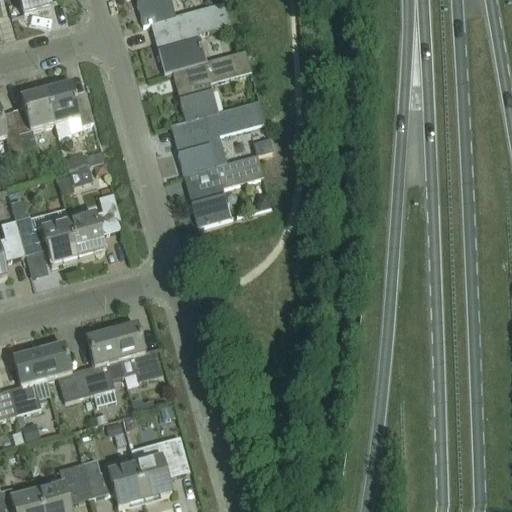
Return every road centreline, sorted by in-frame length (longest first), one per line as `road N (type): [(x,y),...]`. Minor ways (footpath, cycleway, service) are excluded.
road 1 (primary): [(408,0),(381,399),(365,511)]
road 2 (primary): [(477,511),(453,0)]
road 3 (primary): [(414,0),(438,511)]
road 4 (residential): [(166,271),(101,31)]
road 5 (residential): [(230,511),(166,271)]
road 6 (residential): [(0,317),(166,271)]
road 7 (primary): [(511,133),(487,0)]
